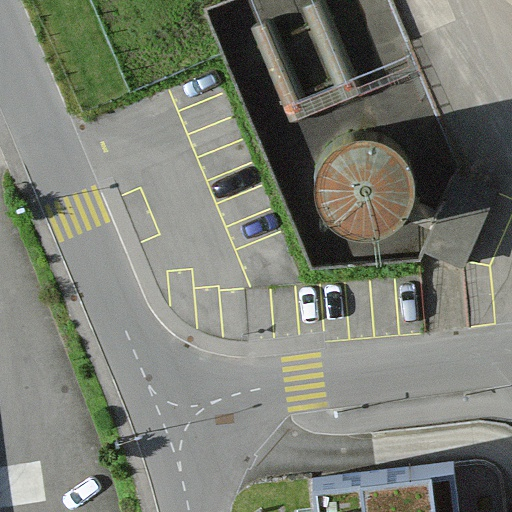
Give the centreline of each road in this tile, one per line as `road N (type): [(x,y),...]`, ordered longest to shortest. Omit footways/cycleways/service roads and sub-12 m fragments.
road 1 (residential): [(0,28),(123,324),(175,414)]
road 2 (residential): [(175,414),(511,359)]
